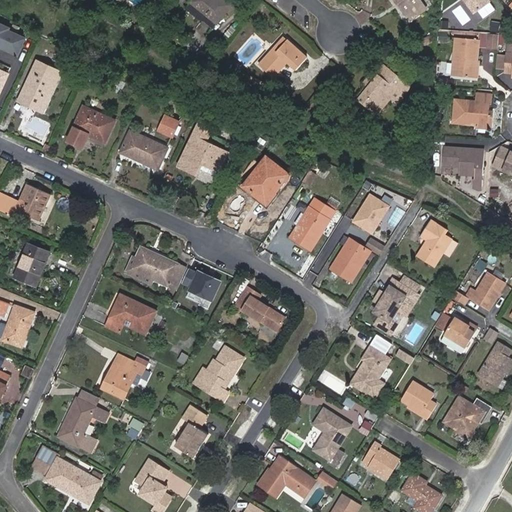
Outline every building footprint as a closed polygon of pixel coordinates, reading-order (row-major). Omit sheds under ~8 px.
[(217,24),(232,5),(226,0),(192,0),(190,2),(217,24)] [(425,10),(418,0),(395,0),(410,21),(425,10)] [(465,0),(474,12),(490,0),(465,0)] [(463,25),(470,19),(460,5),(452,11),(463,25)] [(0,49),(16,56),(24,34),(0,25),(0,49)] [(437,40),(446,41),(446,32),(438,31),(437,40)] [(499,33),(490,32),(489,46),(498,47),(499,33)] [(474,61),(477,61),(479,39),(457,37),(453,76),(473,78),(474,61)] [(284,38),(273,51),(276,54),(288,41),(284,38)] [(276,54),(273,51),(259,65),(273,78),(288,62),(296,70),(307,58),(288,41),(276,54)] [(497,67),(506,68),(507,53),(498,52),(497,67)] [(482,59),(482,74),(493,75),(494,60),(482,59)] [(38,61),(19,101),(44,112),(62,71),(38,61)] [(377,74),(366,88),(357,99),(377,115),(390,99),(397,91),(403,96),(411,86),(385,65),(377,74)] [(0,94),(9,74),(0,70),(0,94)] [(361,85),(366,88),(377,74),(373,70),(361,85)] [(112,91),(120,93),(124,82),(115,79),(112,91)] [(397,91),(390,99),(396,104),(403,96),(397,91)] [(457,119),(492,122),(493,114),(488,113),(488,102),(491,102),(492,93),(478,92),(477,100),(456,98),(454,116),(458,116),(457,119)] [(89,134),(107,142),(116,120),(84,106),(69,140),(83,146),(89,134)] [(172,137),(180,121),(166,115),(159,131),(172,137)] [(203,164),(208,166),(206,172),(217,177),(220,172),(228,153),(206,142),(214,126),(201,120),(179,166),(197,174),(203,164)] [(131,131),(121,153),(159,170),(169,148),(131,131)] [(483,189),(486,149),(446,146),(444,165),(461,166),(460,173),(476,174),(476,178),(474,178),(473,186),(479,189),(483,189)] [(237,157),(228,153),(220,172),(229,176),(237,157)] [(267,157),(252,177),(256,180),(248,189),(267,204),(291,174),(267,157)] [(310,185),(315,174),(308,171),(304,183),(310,185)] [(41,219),(52,194),(28,184),(20,201),(2,193),(0,198),(0,210),(14,216),(17,209),(41,219)] [(349,222),(371,235),(389,205),(367,192),(349,222)] [(315,198),(310,207),(320,213),(325,204),(315,198)] [(310,207),(290,237),(312,250),(336,211),(325,204),(320,213),(310,207)] [(450,258),(457,241),(444,235),(447,228),(427,219),(419,237),(423,239),(414,258),(435,268),(441,254),(450,258)] [(350,238),(331,269),(352,282),(372,251),(350,238)] [(15,277),(37,286),(51,252),(29,244),(15,277)] [(154,280),(176,290),(187,268),(142,247),(137,259),(133,257),(126,273),(152,285),(154,280)] [(478,258),(473,268),(482,272),(487,263),(478,258)] [(183,296),(207,308),(220,282),(189,266),(180,284),(187,287),(183,296)] [(491,309),(506,284),(487,272),(472,298),(491,309)] [(395,279),(385,294),(381,291),(375,300),(380,303),(374,312),(381,316),(375,325),(391,335),(405,315),(408,317),(421,296),(395,279)] [(278,332),(286,319),(269,309),(270,307),(252,296),(255,291),(248,286),(236,306),(261,322),(278,332)] [(453,298),(466,306),(471,298),(457,291),(453,298)] [(121,294),(106,327),(120,333),(124,324),(147,334),(158,311),(121,294)] [(0,314),(5,316),(10,304),(0,300),(0,314)] [(23,347),(35,313),(16,306),(3,340),(23,347)] [(447,332),(455,319),(444,313),(436,326),(447,332)] [(466,349),(476,332),(469,329),(471,326),(456,318),(455,319),(447,332),(441,341),(462,354),(465,348),(466,349)] [(491,328),(485,339),(492,343),(499,333),(491,328)] [(511,349),(500,341),(479,375),(496,386),(504,373),(507,374),(511,366),(511,358),(509,357),(511,351),(511,349)] [(354,387),(375,400),(386,383),(380,379),(393,358),(371,345),(362,360),(368,363),(354,387)] [(217,361),(214,360),(208,370),(204,368),(195,383),(224,401),(230,393),(223,389),(235,370),(237,371),(245,358),(226,346),(217,361)] [(410,363),(413,356),(397,349),(394,356),(410,363)] [(180,352),(177,362),(184,364),(187,355),(180,352)] [(131,369),(135,361),(120,353),(116,361),(131,369)] [(143,374),(147,366),(135,361),(131,369),(116,361),(102,388),(125,399),(138,372),(143,374)] [(32,378),(36,370),(27,366),(23,374),(32,378)] [(12,376),(5,373),(0,383),(7,386),(12,376)] [(507,374),(504,373),(496,386),(503,390),(511,377),(507,374)] [(414,380),(401,401),(423,414),(422,416),(428,420),(438,403),(432,400),(436,393),(414,380)] [(83,390),(79,399),(89,404),(96,407),(100,398),(83,390)] [(444,422),(470,437),(480,421),(485,412),(475,405),(460,396),(444,422)] [(77,398),(59,436),(92,452),(97,441),(84,434),(93,416),(106,421),(110,413),(96,407),(89,404),(79,399),(77,398)] [(485,412),(480,421),(483,423),(492,408),(478,400),(475,405),(485,412)] [(209,415),(192,405),(183,418),(190,423),(176,445),(195,458),(210,435),(200,429),(209,415)] [(314,450),(331,460),(330,462),(336,466),(345,454),(338,449),(353,426),(325,408),(314,424),(326,432),(314,450)] [(130,426),(139,431),(143,425),(134,419),(130,426)] [(376,441),(362,463),(369,467),(368,468),(388,481),(401,459),(382,447),(383,445),(376,441)] [(90,504),(103,482),(58,456),(59,454),(44,446),(37,457),(52,466),(47,476),(45,479),(90,504)] [(259,484),(277,498),(287,485),(305,497),(317,481),(280,456),(271,469),(269,468),(259,484)] [(47,476),(52,466),(37,457),(31,468),(47,476)] [(150,459),(136,481),(145,486),(140,494),(157,504),(153,511),(155,511),(163,511),(173,497),(165,492),(168,488),(163,484),(170,472),(150,459)] [(323,472),(318,479),(326,485),(330,478),(323,472)] [(414,473),(402,491),(419,501),(415,508),(422,511),(432,511),(443,495),(426,485),(428,482),(414,473)] [(330,478),(326,485),(333,490),(338,483),(330,478)] [(358,511),(363,505),(343,493),(331,511),(358,511)]
